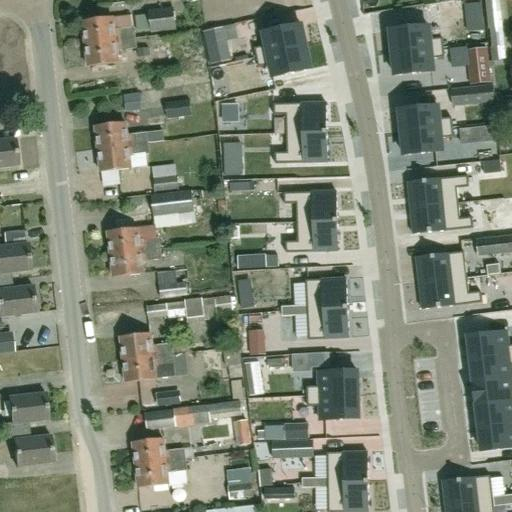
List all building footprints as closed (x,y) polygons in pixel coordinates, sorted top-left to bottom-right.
[(499,47),(497,28),(501,27),(498,0),(486,0),(489,28),(491,48),(499,47)] [(411,22),(430,19),(427,5),(409,8),(411,22)] [(150,29),(179,27),(178,10),(149,12),(150,29)] [(134,17),(114,19),(83,23),(86,45),(136,40),(134,17)] [(266,47),(254,50),(256,59),(306,48),(301,26),(263,34),(266,47)] [(429,31),(390,35),(393,58),(444,53),(443,44),(431,45),(429,31)] [(136,40),(86,45),(89,68),(119,65),(118,53),(138,50),(136,40)] [(306,48),(256,59),(257,68),(270,65),(273,79),(311,70),(306,48)] [(467,52),(471,86),(490,83),(486,49),(467,52)] [(444,53),(393,58),(395,81),(434,77),(433,63),(445,62),(444,53)] [(0,85),(10,85),(9,58),(0,58),(0,85)] [(451,91),(453,107),(494,103),(492,86),(451,91)] [(286,106),(273,106),(273,115),(286,115),(287,135),(327,133),(326,104),(286,105),(286,106)] [(237,122),(237,107),(223,107),(224,123),(237,122)] [(437,107),(398,111),(401,134),(453,128),(452,119),(439,120),(437,107)] [(98,151),(149,145),(147,134),(128,136),(126,124),(96,128),(98,151)] [(453,128),(401,134),(404,156),(443,152),(441,138),(454,137),(453,128)] [(511,132),(503,132),(502,149),(511,149),(511,132)] [(287,155),(275,155),(275,164),(288,164),(288,165),(328,164),(327,133),(287,135),(287,155)] [(0,168),(19,166),(15,139),(0,140),(0,168)] [(224,158),(240,158),(240,144),(224,145),(224,158)] [(149,145),(98,151),(101,174),(132,170),(130,157),(150,155),(149,145)] [(480,159),(498,158),(498,148),(480,148),(480,159)] [(455,178),(408,183),(410,209),(458,204),(456,188),(469,187),(468,178),(455,179),(455,178)] [(504,196),(503,179),(473,180),(474,198),(504,196)] [(296,195),(284,195),(284,204),(297,204),(297,224),(338,222),(337,193),(296,194),(296,195)] [(198,197),(154,199),(156,226),(199,223),(198,197)] [(458,204),(410,209),(413,236),(460,231),(460,230),(473,228),(472,219),(459,221),(458,204)] [(298,244),(285,244),(285,253),(298,253),(298,254),(338,253),(338,222),(297,224),(298,244)] [(159,237),(158,224),(140,226),(141,239),(159,237)] [(239,240),(239,228),(231,228),(232,240),(239,240)] [(111,256),(161,250),(160,240),(140,242),(139,230),(108,233),(111,256)] [(478,257),(511,253),(511,237),(476,241),(478,257)] [(0,282),(7,282),(6,274),(31,271),(28,244),(0,247),(0,282)] [(161,250),(111,256),(113,279),(144,275),(143,263),(163,261),(161,250)] [(464,254),(417,258),(419,285),(467,279),(465,264),(478,263),(477,253),(464,255),(464,254)] [(319,266),(319,254),(294,254),(294,266),(319,266)] [(266,257),(238,258),(238,270),(266,269),(266,257)] [(499,265),(486,267),(487,276),(500,275),(499,265)] [(307,281),(295,282),(295,291),(307,291),(307,311),(348,309),(348,279),(307,280),(307,281)] [(467,279),(419,285),(422,311),(469,306),(469,305),(482,304),(481,295),(468,296),(467,279)] [(7,282),(0,282),(0,329),(1,329),(0,321),(0,318),(36,314),(33,287),(8,290),(7,282)] [(253,298),(240,299),(241,309),(254,308),(253,298)] [(295,317),(294,307),(281,308),(282,313),(282,318),(295,317)] [(309,330),(296,330),(296,340),(309,339),(309,340),(349,339),(348,309),(307,311),(309,330)] [(273,321),(274,335),(290,334),(289,320),(273,321)] [(457,376),(451,325),(419,329),(425,380),(457,376)] [(249,333),(250,356),(265,355),(264,332),(249,333)] [(471,361),(511,355),(511,346),(508,347),(507,332),(468,337),(471,361)] [(123,361),(174,355),(173,345),(153,347),(151,335),(121,338),(123,361)] [(221,352),(223,369),(241,367),(239,350),(221,352)] [(329,354),(309,355),(310,367),(330,366),(329,354)] [(174,355),(123,361),(126,384),(157,381),(155,368),(176,365),(174,355)] [(511,365),(511,355),(471,361),(473,384),(511,378),(511,377),(511,365)] [(268,368),(285,367),(285,360),(268,361),(268,368)] [(250,397),(263,395),(259,363),(246,365),(250,397)] [(306,390),(306,398),(359,396),(357,375),(318,376),(318,390),(306,390)] [(471,407),(476,406),(511,401),(511,378),(473,384),(468,384),(471,407)] [(157,408),(181,405),(179,391),(155,395),(157,408)] [(8,434),(25,432),(24,424),(49,421),(46,394),(9,398),(12,424),(7,425),(8,434)] [(359,396),(306,398),(307,409),(319,408),(320,422),(359,420),(359,396)] [(430,402),(433,456),(464,454),(461,400),(430,402)] [(511,401),(476,406),(479,429),(511,425),(511,401)] [(189,426),(189,419),(242,413),(240,402),(187,408),(174,409),(174,412),(146,415),(148,431),(189,426)] [(296,425),(296,416),(273,418),(274,427),(296,425)] [(250,445),(247,421),(236,422),(239,446),(250,445)] [(511,425),(479,429),(482,453),(511,448),(511,425)] [(285,427),(285,440),(308,439),(308,426),(285,427)] [(17,468),(54,463),(51,437),(26,440),(25,432),(8,434),(9,442),(14,442),(17,468)] [(193,450),(186,450),(165,453),(164,440),(133,444),(136,467),(187,461),(187,460),(194,459),(193,450)] [(273,459),(313,458),(312,442),(272,443),(273,459)] [(327,464),(328,484),(368,484),(367,453),(327,454),(327,455),(314,455),(314,465),(327,464)] [(187,461),(136,467),(139,490),(169,486),(168,474),(188,471),(187,461)] [(272,486),(271,470),(259,472),(260,487),(272,486)] [(498,476),(450,481),(453,507),(501,502),(499,486),(511,485),(510,475),(498,477),(498,476)] [(315,489),(315,479),(302,480),(302,484),(302,489),(315,489)] [(368,511),(368,484),(328,484),(328,504),(316,504),(315,511),(368,511)] [(229,501),(253,498),(251,485),(227,488),(229,501)] [(25,490),(25,511),(62,511),(62,488),(25,490)] [(265,500),(294,500),(294,489),(265,489),(265,500)] [(501,511),(501,502),(453,507),(453,511),(501,511)]
